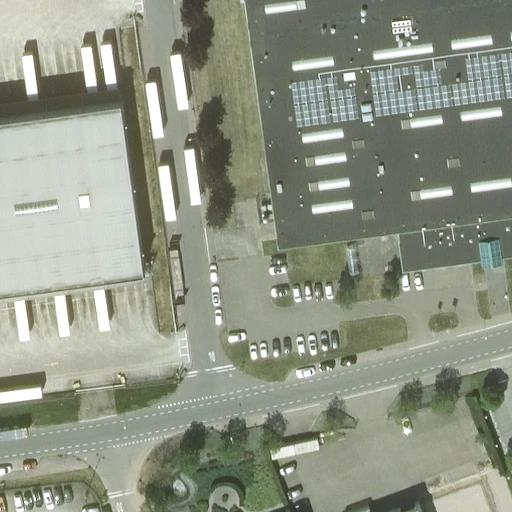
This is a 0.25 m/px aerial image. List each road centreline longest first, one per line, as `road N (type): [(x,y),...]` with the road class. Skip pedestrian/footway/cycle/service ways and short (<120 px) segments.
road 1 (unclassified): [(218,412),(158,0)]
road 2 (unclassified): [(218,412),(511,339)]
